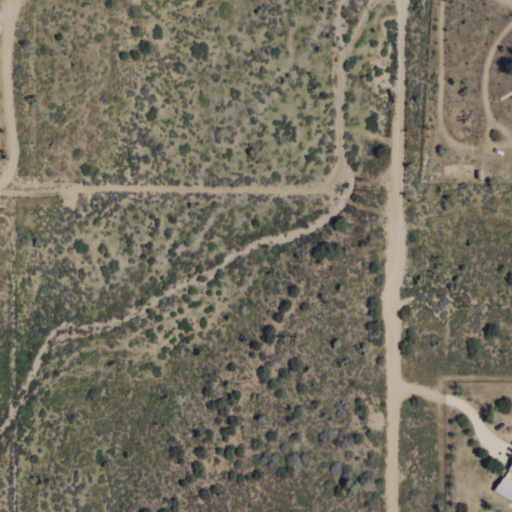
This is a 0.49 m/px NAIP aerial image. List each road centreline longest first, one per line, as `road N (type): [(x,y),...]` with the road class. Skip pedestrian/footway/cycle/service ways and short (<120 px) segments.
road 1 (residential): [(380,0),(342,73),(336,182),(298,189),(11,187)]
road 2 (residential): [(396,511),(401,0)]
road 3 (track): [(497,0),(511,6),(485,78),(490,131),(485,141),(463,146),(438,119),(441,0)]
road 4 (residential): [(10,0),(11,187)]
